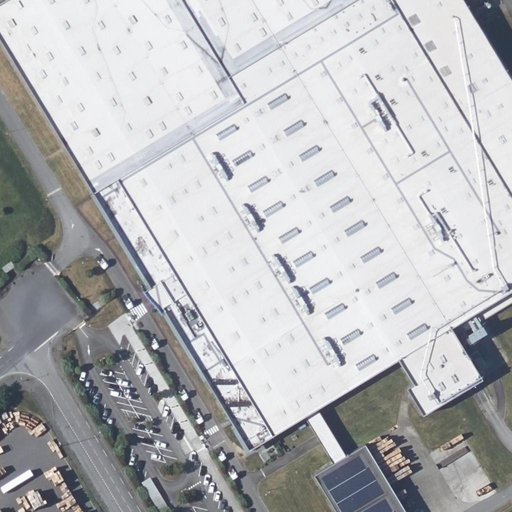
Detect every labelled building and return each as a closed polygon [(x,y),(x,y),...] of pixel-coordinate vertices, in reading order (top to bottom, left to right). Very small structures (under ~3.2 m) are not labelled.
[(0,0),(0,45),(142,280),(163,312),(197,367),(250,453),(303,420),(315,413),(391,367),(421,416),(485,378),(457,332),(511,298),(511,78),(464,0),(0,0)] [(482,324),(468,332),(472,339),(485,331),(482,324)] [(342,458),(315,413),(303,420),(330,466),(342,458)] [(465,435),(454,434),(453,451),(464,452),(465,435)] [(330,466),(315,474),(338,511),(406,511),(365,444),(342,458),(330,466)]
